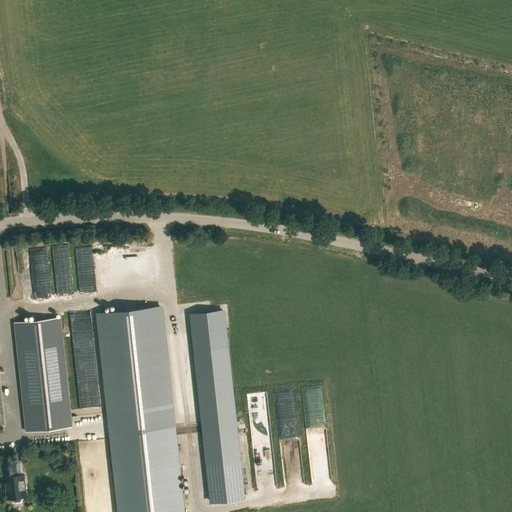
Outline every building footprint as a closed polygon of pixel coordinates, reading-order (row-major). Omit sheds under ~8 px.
[(95,251),(78,252),(82,293),(98,292),(95,251)] [(57,254),(59,267),(74,264),(72,252),(57,254)] [(31,255),(34,298),(40,298),(40,294),(52,293),(51,281),(47,281),(46,258),(40,259),(40,254),(31,255)] [(98,313),(119,511),(182,511),(160,307),(98,313)] [(222,310),(191,313),(212,502),(243,499),(222,310)] [(14,323),(26,431),(72,426),(60,318),(14,323)] [(12,501),(15,502),(19,502),(21,500),(21,497),(26,497),(23,475),(17,475),(16,462),(1,464),(4,485),(6,485),(7,499),(12,498),(12,501)] [(262,498),(273,497),(272,487),(261,488),(262,498)]
